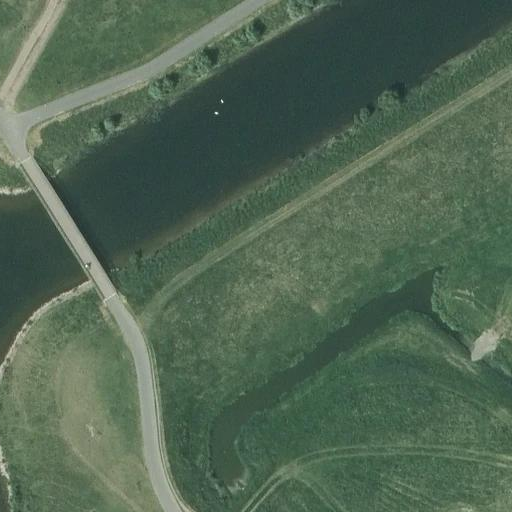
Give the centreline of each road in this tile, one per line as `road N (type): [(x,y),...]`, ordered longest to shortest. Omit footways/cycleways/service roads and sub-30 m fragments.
road 1 (unknown): [(184,511),(163,475),(147,343),(127,309),(113,307)]
road 2 (track): [(66,0),(17,84),(6,131)]
